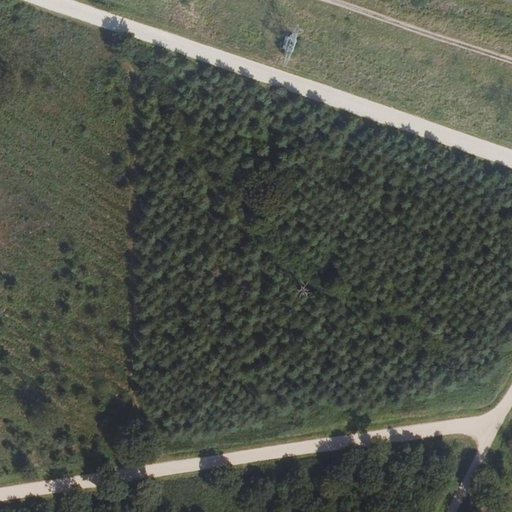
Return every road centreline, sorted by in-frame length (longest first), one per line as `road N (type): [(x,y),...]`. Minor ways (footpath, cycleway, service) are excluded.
road 1 (track): [(0,493),(430,428),(486,430)]
road 2 (track): [(511,160),(48,0)]
road 3 (track): [(319,0),(511,62)]
road 4 (track): [(511,390),(448,511)]
